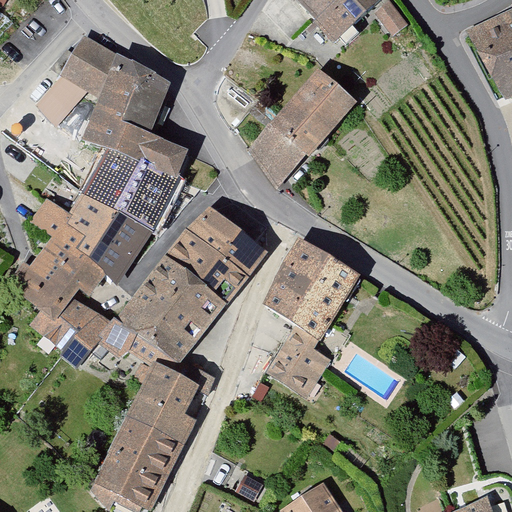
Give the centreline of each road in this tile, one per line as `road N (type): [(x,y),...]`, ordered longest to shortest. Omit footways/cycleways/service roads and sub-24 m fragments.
road 1 (residential): [(181,511),(252,331),(305,236)]
road 2 (tertiary): [(509,356),(305,236)]
road 3 (unknown): [(234,157),(125,298)]
road 4 (tertiary): [(305,236),(270,207),(193,100)]
road 5 (unclassified): [(436,28),(487,103),(511,180)]
road 6 (residential): [(103,28),(0,137)]
